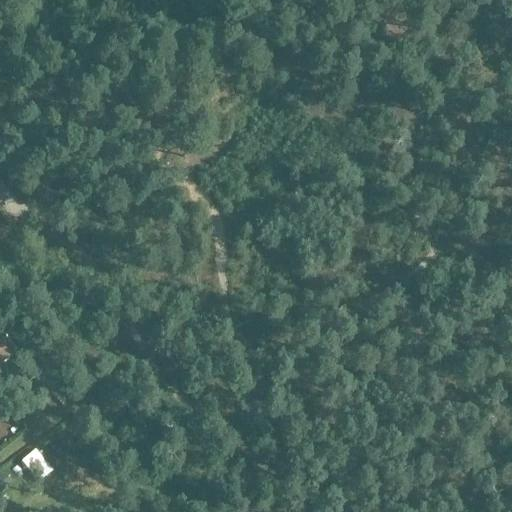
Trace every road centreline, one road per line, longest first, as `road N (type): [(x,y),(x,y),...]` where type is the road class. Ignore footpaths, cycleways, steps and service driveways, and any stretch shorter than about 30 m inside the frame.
road 1 (track): [(360,0),(424,62),(436,93),(412,237),(388,286)]
road 2 (track): [(388,286),(282,356),(260,407)]
